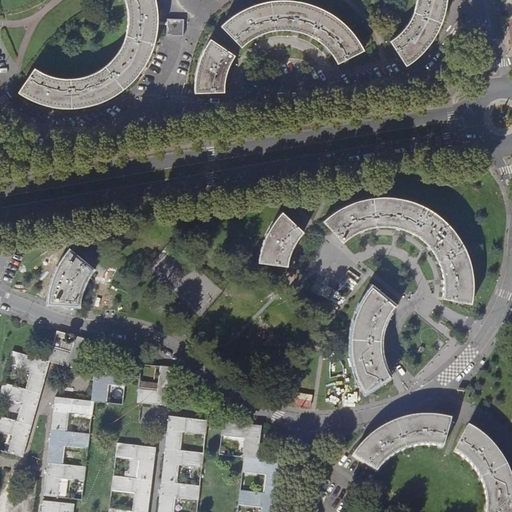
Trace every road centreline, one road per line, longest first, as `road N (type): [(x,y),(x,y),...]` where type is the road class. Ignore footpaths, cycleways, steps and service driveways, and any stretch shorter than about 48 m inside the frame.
road 1 (residential): [(486,3),(430,74),(367,90),(279,83),(236,110),(150,106),(74,142),(29,122),(0,94)]
road 2 (primary): [(0,214),(482,139)]
road 3 (primary): [(476,101),(451,113),(0,190)]
road 4 (residential): [(311,423),(260,411),(158,338),(64,323),(0,298)]
road 5 (residential): [(511,269),(496,317),(426,390)]
road 6 (residential): [(426,390),(369,415),(311,423)]
